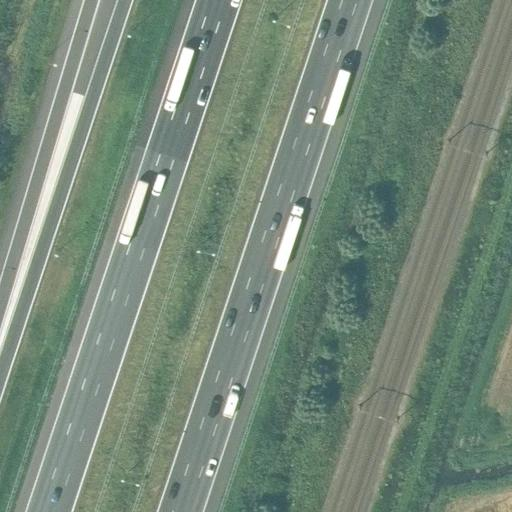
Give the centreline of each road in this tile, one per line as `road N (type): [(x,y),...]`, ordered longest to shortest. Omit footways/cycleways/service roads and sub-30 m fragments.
road 1 (motorway): [(218,0),(48,511)]
road 2 (motorway): [(180,511),(350,0)]
road 3 (motorway): [(124,0),(0,379)]
road 4 (track): [(396,511),(511,167)]
road 5 (motorway): [(89,0),(0,319)]
